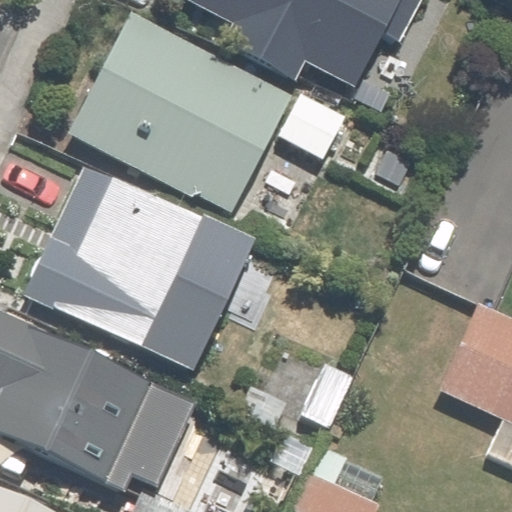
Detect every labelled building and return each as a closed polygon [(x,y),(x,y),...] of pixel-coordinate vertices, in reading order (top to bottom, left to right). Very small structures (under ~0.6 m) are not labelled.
[(225,39),(217,54),(291,92),(302,70),(352,95),(377,46),(395,56),(423,0),(174,0),(169,10),(225,39)] [(120,19),(59,139),(224,222),(285,102),(120,19)] [(79,174),(18,304),(191,385),(252,255),(79,174)] [(511,325),(468,307),(428,399),(490,426),(476,459),(511,474),(511,325)] [(150,497),(160,475),(141,466),(171,404),(0,322),(0,451),(121,509),(131,488),(150,497)] [(350,511),(309,493),(300,511),(350,511)] [(237,511),(200,495),(192,511),(237,511)] [(0,511),(23,511),(0,501),(0,511)]
